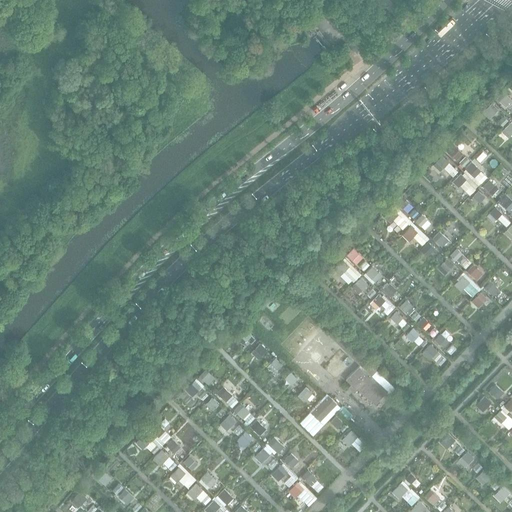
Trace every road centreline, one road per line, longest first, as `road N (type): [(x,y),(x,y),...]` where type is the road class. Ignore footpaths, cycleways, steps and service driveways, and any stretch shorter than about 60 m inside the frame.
road 1 (primary): [(0,466),(171,278),(493,0)]
road 2 (primary): [(446,0),(174,242),(0,434)]
